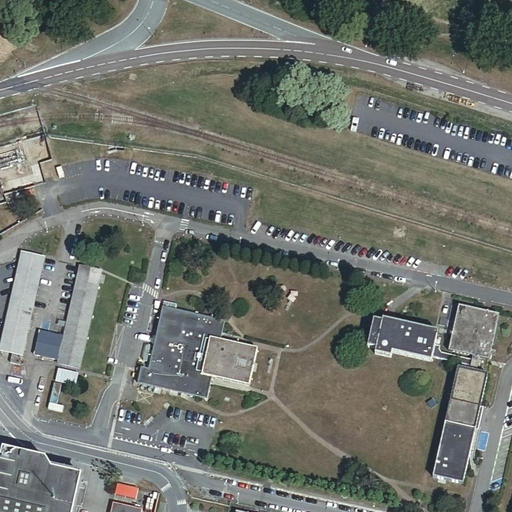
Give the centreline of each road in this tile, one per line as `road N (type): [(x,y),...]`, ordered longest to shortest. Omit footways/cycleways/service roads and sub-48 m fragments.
road 1 (tertiary): [(24,87),(202,54),(329,54)]
road 2 (tertiary): [(329,54),(511,104)]
road 3 (unclassified): [(24,87),(129,33),(147,19),(153,0)]
road 4 (unclassified): [(329,54),(197,0)]
